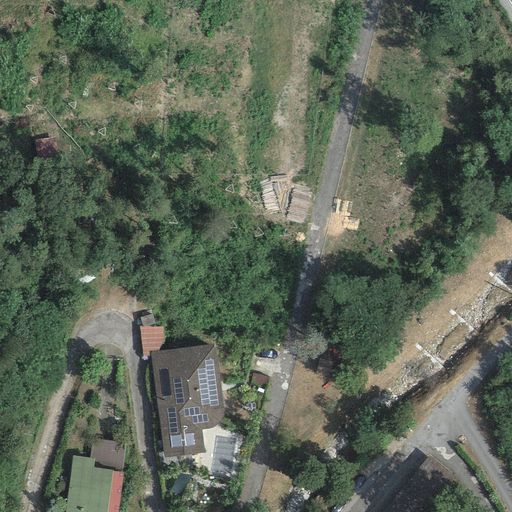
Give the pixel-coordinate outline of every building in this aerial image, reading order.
[(162,351),(162,327),(139,326),(142,356),(149,356),(148,353),(162,351)] [(149,356),(164,458),(205,453),(201,430),(208,430),(212,428),(217,425),(220,421),(222,417),(223,412),(223,407),(213,345),(162,351),(148,353),(149,356)] [(120,472),(124,443),(91,439),(88,458),(93,458),(92,468),(120,472)] [(72,456),(64,511),(118,511),(124,473),(120,472),(92,468),(93,458),(88,458),(72,456)] [(418,467),(377,511),(424,511),(444,490),(418,467)]
